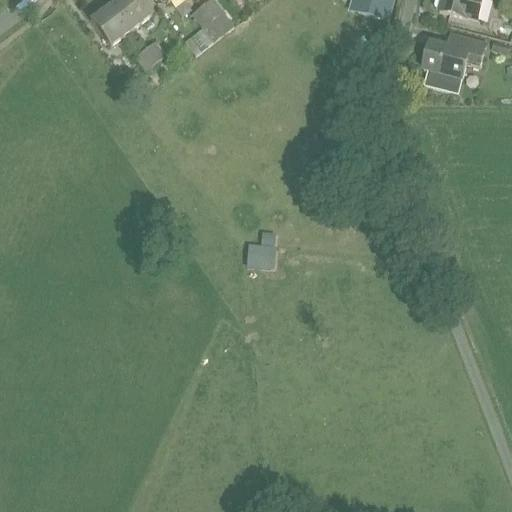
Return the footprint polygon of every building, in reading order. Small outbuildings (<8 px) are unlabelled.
[(119,0),(110,7),(130,34),(136,42),(145,34),(139,27),(151,18),(136,0),(119,0)] [(394,0),(353,0),(349,14),(388,24),(394,0)] [(483,0),(442,0),(438,15),(466,22),(466,21),(478,24),(483,0)] [(201,9),(212,23),(223,15),(211,1),(201,9)] [(109,50),(130,34),(110,7),(89,23),(109,50)] [(191,17),(201,31),(212,47),(223,39),(212,23),(201,9),(191,17)] [(424,74),(428,75),(424,90),(458,98),(467,66),(481,70),(487,47),(453,38),(449,50),(432,45),(424,74)] [(155,67),(166,59),(155,46),(144,53),(155,67)] [(145,74),(155,67),(144,53),(134,60),(145,74)]
